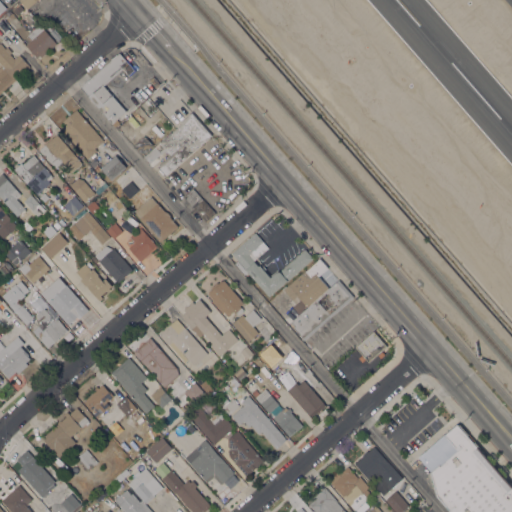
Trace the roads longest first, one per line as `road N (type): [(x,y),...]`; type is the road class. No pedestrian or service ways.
road 1 (primary): [(429,347),(164,49)]
road 2 (residential): [(279,183),(0,433)]
road 3 (residential): [(429,347),(246,511)]
road 4 (residential): [(134,14),(0,133)]
